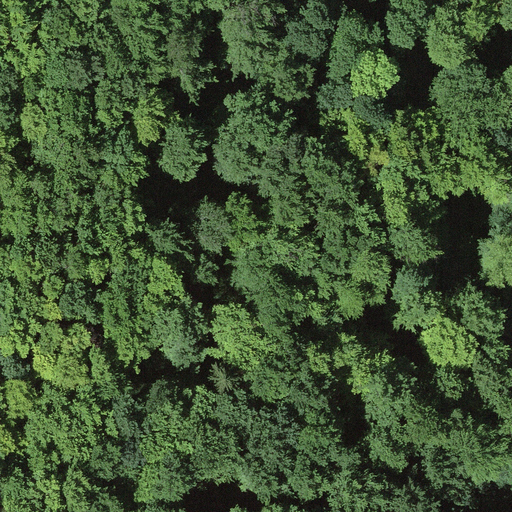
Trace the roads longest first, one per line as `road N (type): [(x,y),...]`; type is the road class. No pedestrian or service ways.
road 1 (track): [(263,0),(199,208),(188,343)]
road 2 (track): [(385,0),(511,326)]
